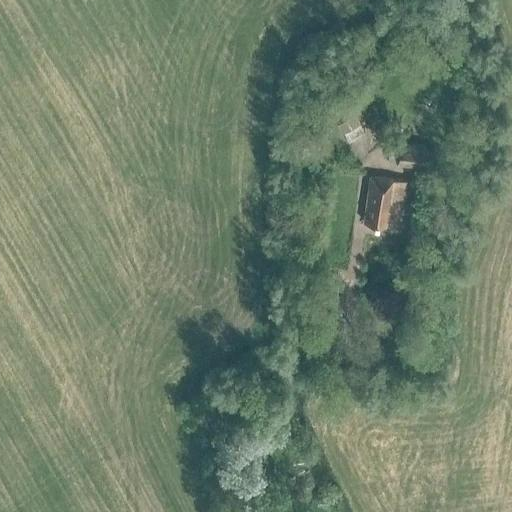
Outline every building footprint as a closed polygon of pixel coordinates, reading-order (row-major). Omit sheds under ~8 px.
[(358,122),(353,114),(337,123),(342,132),(358,122)] [(319,139),(303,138),(301,159),(317,160),(319,139)] [(396,164),(420,168),(424,146),(400,142),(396,164)] [(407,211),(411,180),(392,178),(392,177),(369,174),(362,221),(385,224),(387,209),(407,211)] [(340,312),(342,284),(328,283),(326,311),(340,312)]
